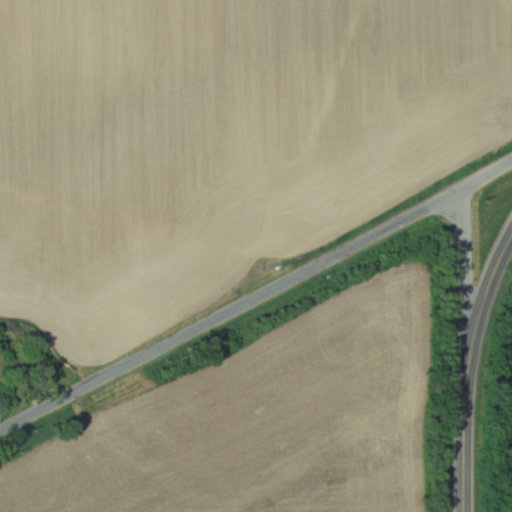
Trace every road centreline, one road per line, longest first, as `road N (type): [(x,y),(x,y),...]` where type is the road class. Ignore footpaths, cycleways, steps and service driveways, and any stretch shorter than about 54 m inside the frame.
road 1 (residential): [(511,160),(0,431)]
road 2 (primary): [(511,232),(476,328),(463,511)]
road 3 (residential): [(462,187),(466,387)]
